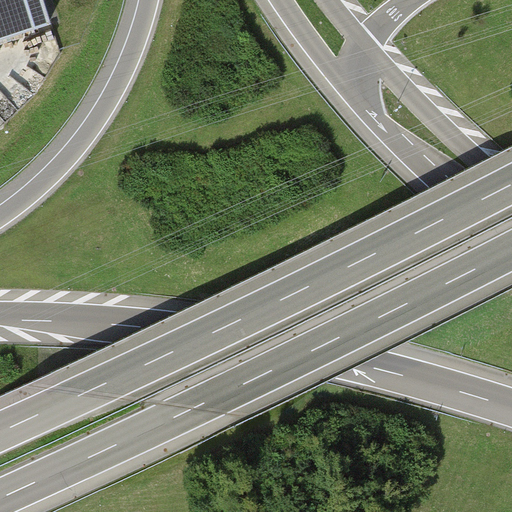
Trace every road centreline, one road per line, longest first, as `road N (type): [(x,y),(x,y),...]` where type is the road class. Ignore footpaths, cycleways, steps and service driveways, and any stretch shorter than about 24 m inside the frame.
road 1 (motorway): [(0,500),(511,251)]
road 2 (motorway): [(511,185),(0,433)]
road 3 (motorway): [(511,408),(368,365),(252,343),(0,315)]
road 4 (motorway): [(148,0),(95,123),(0,217)]
road 5 (motorway): [(347,89),(417,164),(511,244)]
road 6 (motorway): [(511,180),(365,41)]
